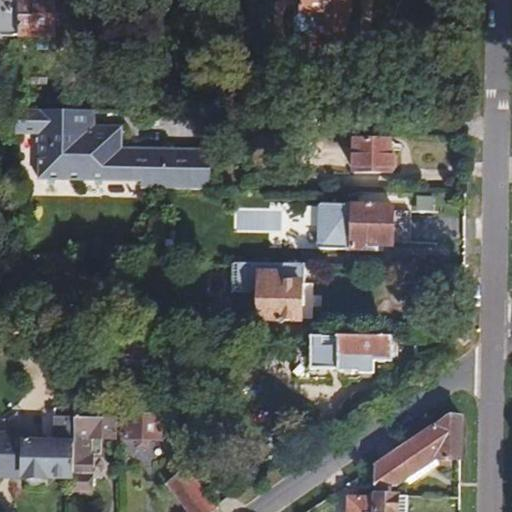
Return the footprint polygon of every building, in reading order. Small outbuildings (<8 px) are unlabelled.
[(16,5),(15,0),(0,0),(0,36),(15,37),(16,5)] [(293,0),(293,13),(315,14),(314,33),(346,33),(346,0),(293,0)] [(52,6),(16,5),(15,37),(15,40),(15,44),(51,45),(52,6)] [(90,117),(88,113),(14,112),(14,134),(38,135),(38,162),(62,163),(61,177),(77,177),(81,172),(81,163),(85,163),(90,159),(90,147),(86,144),(81,144),(81,129),(87,129),(90,125),(90,117)] [(341,144),(340,181),(381,181),(381,159),(374,159),(374,144),(341,144)] [(422,198),(422,219),(437,219),(436,198),(422,198)] [(333,201),(332,252),(345,252),(345,246),(378,247),(379,240),(388,240),(394,235),(395,212),(390,207),(380,207),(380,202),(333,201)] [(296,284),(296,266),(222,265),(222,296),(247,296),(246,318),(284,319),(285,284),(296,284)] [(389,364),(389,342),(309,340),(309,372),(332,373),(332,375),(359,375),(359,378),(367,378),(372,373),(372,363),(389,364)] [(123,414),(71,413),(71,421),(70,481),(69,495),(93,495),(94,439),(115,440),(116,424),(123,424),(123,414)] [(123,424),(123,429),(130,429),(130,440),(158,440),(158,430),(165,430),(165,414),(123,414),(123,424)] [(447,461),(457,461),(458,421),(445,418),(371,468),(370,498),(385,498),(385,487),(427,460),(447,461)] [(0,479),(70,481),(71,421),(50,420),(49,444),(0,442),(0,479)] [(185,511),(205,511),(210,509),(186,473),(168,484),(185,511)] [(369,511),(370,498),(343,497),(342,511),(369,511)] [(401,511),(402,499),(385,498),(370,498),(369,511),(401,511)]
